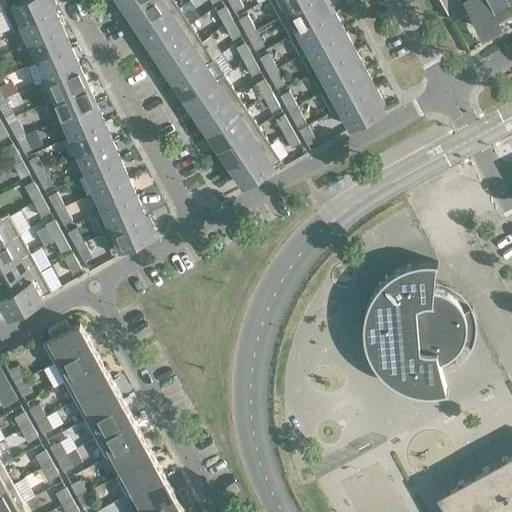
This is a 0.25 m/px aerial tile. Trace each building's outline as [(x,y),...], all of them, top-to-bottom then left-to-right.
[(20,0),(4,7),(13,27),(55,8),(54,6),(57,5),(54,0),(20,0)] [(150,0),(120,0),(130,14),(150,0)] [(179,5),(175,0),(150,0),(130,14),(141,31),(179,5)] [(244,6),(240,0),(229,0),(235,11),(236,11),(234,9),(242,4),(243,6),(244,6)] [(308,0),(271,0),(280,16),(308,0)] [(334,11),(328,0),(308,0),(280,16),(290,35),(334,11)] [(441,0),(453,21),(472,10),(482,29),(500,19),(490,0),(441,0)] [(511,12),(511,0),(490,0),(500,19),(511,12)] [(190,22),(179,5),(141,31),(152,48),(190,22)] [(233,20),(225,5),(226,7),(218,12),(217,9),(217,10),(225,24),(233,20)] [(63,27),(55,8),(13,27),(21,45),(63,27)] [(345,30),(334,11),(290,35),(301,54),(345,30)] [(239,18),(247,33),(256,29),(248,13),(247,13),(248,15),(240,20),(239,18)] [(241,34),(233,20),(225,24),(233,39),(232,36),(239,32),(241,35),(241,34)] [(202,39),(190,22),(152,48),(164,65),(202,39)] [(71,46),(63,27),(21,45),(22,47),(31,43),(38,60),(71,46)] [(265,44),(256,29),(247,33),(256,49),(255,47),(263,42),(264,45),(265,44)] [(355,49),(345,30),(301,54),(311,73),(355,49)] [(213,57),(202,39),(164,65),(175,82),(213,57)] [(253,56),(245,41),(244,41),(245,44),(238,48),(237,46),(236,46),(244,60),(253,56)] [(79,64),(71,46),(38,60),(46,79),(79,64)] [(365,68),(355,49),(311,73),(321,92),(365,68)] [(260,56),(268,72),(277,67),(268,51),(269,54),(261,58),(260,56)] [(261,70),(253,56),(244,60),(252,75),(253,75),(252,73),(259,69),(260,71),(261,70)] [(214,58),(213,57),(175,82),(187,99),(225,74),(224,72),(216,78),(206,63),(214,58)] [(88,83),(79,64),(46,79),(54,96),(45,100),(46,101),(88,83)] [(286,82),(277,67),(268,72),(277,87),(276,85),(284,81),(285,83),(286,82)] [(376,87),(365,68),(321,92),(332,111),(376,87)] [(236,91),(225,74),(187,99),(198,116),(236,91)] [(272,92),(264,77),(265,80),(258,84),(256,82),(264,96),(272,92)] [(96,102),(88,83),(46,101),(54,120),(96,102)] [(385,103),(376,87),(332,111),(332,112),(341,107),(351,126),(384,108),(382,105),(385,103)] [(281,94),(280,94),(289,110),(298,105),(289,89),(290,91),(282,96),(281,94)] [(247,108),(236,91),(198,116),(209,133),(247,108)] [(280,106),(272,92),(264,96),(272,111),(271,109),(279,104),(280,107),(280,106)] [(14,111),(6,97),(0,99),(0,106),(5,116),(6,116),(4,113),(12,109),(13,111),(14,111)] [(104,121),(96,102),(54,120),(55,121),(63,117),(71,135),(104,121)] [(306,120),(298,105),(289,110),(297,125),(298,125),(297,123),(305,118),(306,121),(306,120)] [(258,125),(247,108),(209,133),(220,150),(258,125)] [(292,128),(284,113),(285,115),(277,120),(276,117),(276,118),(284,132),(292,128)] [(9,123),(17,137),(25,133),(17,118),(18,121),(11,125),(9,123)] [(9,135),(0,119),(0,139),(0,138),(0,136),(7,133),(8,135),(9,135)] [(112,139),(104,121),(71,135),(79,154),(112,139)] [(308,124),(299,128),(308,144),(307,142),(315,138),(316,140),(317,139),(308,124)] [(270,142),(258,125),(220,150),(232,167),(270,142)] [(300,142),(292,128),(284,132),(292,147),(291,145),(298,140),(300,143),(300,142)] [(33,147),(25,133),(17,137),(25,152),(24,150),(32,146),(33,148),(33,147)] [(121,158),(112,139),(79,154),(88,173),(121,158)] [(21,157),(12,142),(13,144),(5,148),(4,146),(12,162),(21,157)] [(282,159),(270,142),(232,167),(233,169),(231,170),(239,183),(242,182),(244,185),(282,159)] [(29,159),(37,174),(45,169),(37,154),(37,155),(38,157),(30,161),(29,159)] [(30,173),(21,157),(12,162),(21,178),(21,177),(20,175),(28,171),(29,173),(30,173)] [(129,177),(121,158),(88,173),(96,191),(129,177)] [(53,184),(45,169),(37,174),(45,188),(44,186),(52,182),(53,184)] [(137,196),(129,177),(96,191),(103,209),(95,213),(95,214),(137,196)] [(42,195),(33,180),(34,182),(26,186),(25,184),(25,185),(33,200),(42,195)] [(49,195),(48,195),(56,210),(65,205),(57,190),(56,191),(58,193),(50,197),(49,195)] [(50,211),(42,195),(33,200),(42,216),(41,213),(49,209),(50,211)] [(145,214),(137,196),(95,214),(103,233),(145,214)] [(73,219),(65,205),(56,210),(64,224),(65,224),(64,222),(71,218),(72,220),(73,219)] [(0,242),(20,232),(10,213),(0,218),(0,242)] [(146,216),(145,214),(103,233),(112,252),(154,234),(152,231),(155,230),(149,215),(146,216)] [(63,233),(54,218),(55,220),(47,224),(46,222),(45,222),(54,238),(63,233)] [(69,231),(68,231),(76,245),(84,241),(77,226),(76,226),(77,229),(70,233),(69,231)] [(0,267),(30,251),(20,232),(0,242),(0,267)] [(71,249),(63,233),(54,238),(62,254),(63,253),(62,251),(70,247),(71,249)] [(92,255),(84,241),(76,245),(84,260),(83,258),(91,254),(92,256),(92,255)] [(0,292),(41,270),(30,251),(0,267),(0,292)] [(82,268),(73,252),(64,257),(73,273),(72,270),(80,266),(81,268),(82,268)] [(434,261),(429,261),(423,261),(419,261),(414,262),(410,263),(406,265),(402,266),(399,268),(394,271),(390,274),(389,275),(384,279),(382,281),(378,286),(376,289),(373,293),(370,298),(369,301),(367,306),(365,312),(365,315),(364,319),(364,323),(364,327),(364,329),(364,334),(364,338),(366,343),(366,345),(367,348),(368,351),(370,355),(373,360),(375,363),(378,368),(381,372),(384,374),(387,377),(391,380),(394,382),(398,385),(404,388),(407,389),(410,390),(415,391),(419,392),(424,393),(428,393),(432,393),(438,392),(443,392),(448,390),(448,389),(446,389),(440,363),(443,362),(447,360),(451,358),(454,355),(456,353),(458,351),(460,348),(462,345),(463,343),(471,346),(471,347),(472,347),(473,345),(474,342),(475,337),(476,333),(476,330),(477,327),(477,325),(476,322),(476,319),(476,317),(475,315),(474,311),(472,307),(471,307),(471,308),(463,311),(462,309),(461,307),(459,304),(457,302),(455,300),(451,297),(451,296),(448,294),(446,293),(443,292),(438,290),(434,289),(436,263),(438,263),(438,261),(434,261)] [(51,290),(41,270),(0,292),(0,300),(5,311),(8,309),(10,312),(51,290)] [(71,327),(66,318),(48,328),(53,336),(43,341),(54,361),(91,341),(80,321),(71,327)] [(102,360),(91,341),(54,361),(64,380),(102,360)] [(112,379),(102,360),(64,380),(75,399),(112,379)] [(18,364),(9,369),(16,382),(25,377),(18,364)] [(10,385),(3,372),(0,374),(0,386),(2,390),(10,385)] [(32,390),(25,377),(16,382),(23,395),(32,390)] [(122,398),(112,379),(75,399),(85,418),(122,398)] [(18,398),(10,385),(2,390),(9,403),(18,398)] [(133,417),(122,398),(85,418),(96,437),(133,417)] [(39,402),(30,408),(36,420),(46,415),(39,402)] [(31,423),(24,410),(15,415),(22,428),(31,423)] [(53,427),(46,415),(36,420),(43,433),(53,427)] [(143,436),(133,417),(96,437),(106,456),(143,436)] [(38,436),(31,423),(22,428),(29,441),(38,436)] [(153,455),(143,436),(106,456),(106,457),(113,453),(122,471),(116,474),(116,475),(153,455)] [(60,440),(50,445),(57,458),(67,453),(60,440)] [(52,461),(45,448),(36,453),(43,466),(52,461)] [(511,511),(511,452),(437,494),(447,511),(511,511)] [(74,465),(67,453),(57,458),(64,470),(74,465)] [(164,474),(153,455),(116,475),(127,494),(164,474)] [(59,474),(52,461),(43,466),(50,479),(59,474)] [(0,489),(14,482),(3,463),(0,464),(0,489)] [(138,511),(174,492),(164,474),(127,494),(127,495),(133,491),(143,508),(137,511),(136,511),(138,511)] [(81,478),(71,483),(78,496),(87,491),(81,478)] [(0,511),(1,511),(24,501),(14,482),(0,489),(0,511)] [(73,499),(66,486),(57,491),(64,504),(73,499)] [(94,503),(87,491),(78,496),(85,508),(94,503)] [(183,511),(184,511),(174,492),(138,511),(183,511)] [(79,511),(80,511),(73,499),(64,504),(68,511),(79,511)] [(30,511),(24,501),(1,511),(30,511)]
